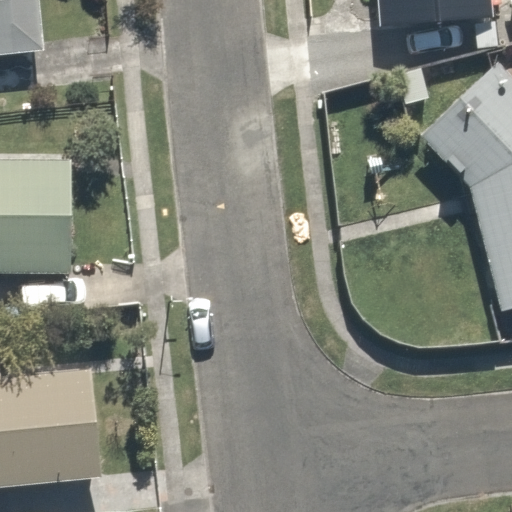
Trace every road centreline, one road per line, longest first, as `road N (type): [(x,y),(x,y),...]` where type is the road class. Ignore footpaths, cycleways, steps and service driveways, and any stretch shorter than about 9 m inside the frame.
road 1 (residential): [(263,478),(226,0)]
road 2 (residential): [(511,446),(263,478)]
